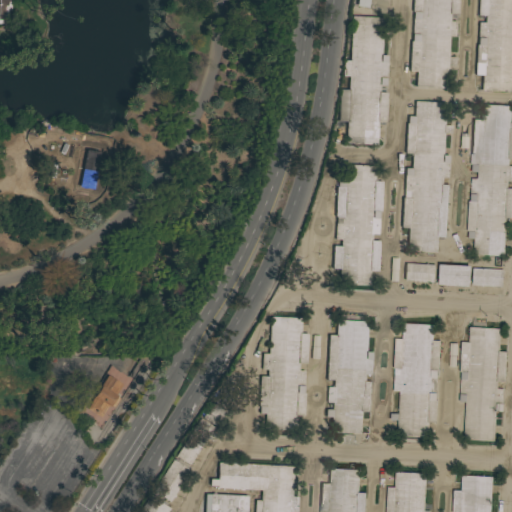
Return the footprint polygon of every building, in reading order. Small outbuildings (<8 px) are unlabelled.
[(0,0),(8,0),(8,25),(0,25),(0,0)] [(415,71),(408,71),(410,41),(411,41),(412,11),(411,11),(411,0),(456,0),(456,14),(449,14),(449,21),(455,21),(454,36),(448,36),(447,56),(454,57),(454,67),(446,67),(445,88),(415,86),(415,71)] [(481,75),(474,74),(475,45),(476,45),(478,22),(484,22),(484,15),(476,15),(477,0),(511,0),(511,76),(511,92),(480,90),(481,75)] [(346,121),(337,121),(339,89),(348,90),(349,77),(343,76),(343,60),(349,61),(351,16),(383,17),(381,55),(387,55),(385,85),(379,85),(378,92),(386,92),(384,123),(377,122),(376,145),(345,143),(346,121)] [(445,237),(438,237),(437,252),(406,250),(407,228),(400,227),(402,198),(403,198),(404,168),(410,168),(411,154),(404,153),(406,123),(407,123),(407,116),(413,116),(414,101),(444,102),(443,125),(451,125),(450,134),(443,133),(442,155),(448,155),(447,178),(441,178),(440,184),(448,185),(445,237)] [(511,218),(505,218),(503,256),(473,254),(473,239),(467,238),(467,231),(466,231),(468,201),(469,201),(470,179),(476,179),(477,172),(471,172),(471,164),(469,164),(472,119),(479,120),(480,105),(511,106),(510,122),(511,122),(511,159),(509,159),(508,166),(511,166),(511,181),(507,181),(507,188),(511,188),(511,218)] [(466,148),(459,148),(460,125),(467,125),(466,148)] [(86,148),(99,151),(92,188),(79,186),(86,148)] [(377,271),(369,271),(368,286),(338,284),(339,269),(331,269),(332,246),(339,246),(340,240),(334,240),(335,217),(334,217),(336,187),(337,187),(337,179),(343,180),(344,164),(375,166),(374,181),(381,181),(380,212),(379,212),(377,234),(371,234),(371,240),(378,241),(377,271)] [(396,281),(389,281),(390,258),(397,258),(396,281)] [(435,265),(434,282),(403,280),(404,263),(435,265)] [(470,266),(469,286),(438,285),(439,265),(470,266)] [(502,270),(501,287),(471,285),(472,268),(502,270)] [(264,414),(257,413),(259,376),(266,376),(267,369),(261,369),(261,353),(267,353),(269,316),(300,318),(299,334),(306,334),(305,364),(298,363),(297,370),(304,371),(303,393),(304,393),(303,416),(295,415),(294,430),(264,429),(264,414)] [(365,352),(371,352),(370,375),(364,375),(363,381),(371,382),(369,412),(362,411),(360,434),(330,433),(331,417),(324,417),(325,409),(331,410),(332,402),(325,402),(326,387),(332,387),(332,380),(325,380),(327,335),(335,335),(336,320),(367,322),(365,352)] [(438,371),(436,371),(435,400),(436,400),(435,423),(428,422),(427,438),(396,436),(397,420),(390,420),(390,413),(398,413),(399,392),(392,391),(394,338),(401,339),(402,324),(432,325),(432,341),(439,341),(438,371)] [(498,352),(505,352),(503,382),(496,381),(496,388),(502,389),(501,411),(495,411),(493,441),(463,440),(464,402),(459,402),(460,372),(459,372),(460,342),(468,342),(468,327),(499,329),(498,352)] [(317,359),(310,359),(311,335),(318,335),(317,359)] [(455,367),(448,367),(449,343),(456,343),(455,367)] [(114,394),(115,395),(114,396),(117,397),(111,406),(109,405),(108,406),(107,405),(100,416),(86,408),(93,397),(92,396),(106,374),(121,383),(114,394)] [(218,392),(232,401),(216,426),(202,417),(218,392)] [(199,418),(212,427),(209,431),(215,435),(211,441),(205,438),(188,465),(174,456),(199,418)] [(336,443),(336,434),(353,435),(353,444),(336,443)] [(152,492),(172,458),(189,468),(173,494),(174,495),(173,498),(171,497),(168,502),(152,492)] [(253,511),(254,500),(260,500),(260,490),(216,488),(216,486),(209,486),(209,479),(216,479),(217,462),(293,466),(291,496),(297,497),(296,511),(290,511),(253,511)] [(363,511),(318,511),(320,483),(327,484),(328,468),(359,470),(358,493),(365,493),(363,511)] [(385,511),(386,487),(394,487),(394,472),(425,474),(423,511),(429,511),(428,511),(385,511)] [(489,511),(451,511),(452,490),(460,491),(461,476),(491,477),(489,511)] [(203,511),(204,494),(211,494),(212,493),(214,493),(214,495),(246,496),(245,511),(203,511)] [(138,511),(148,496),(168,508),(165,511),(138,511)]
